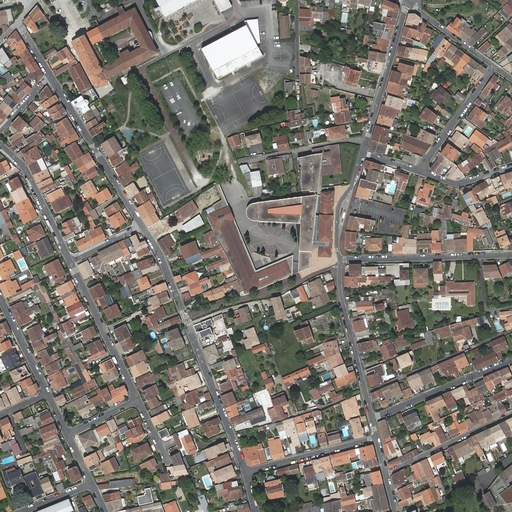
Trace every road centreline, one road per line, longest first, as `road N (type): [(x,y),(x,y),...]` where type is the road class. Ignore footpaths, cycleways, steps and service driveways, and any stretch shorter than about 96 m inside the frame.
road 1 (residential): [(142,225),(245,472)]
road 2 (residential): [(51,78),(142,225)]
road 3 (residential): [(340,259),(511,254)]
road 4 (residential): [(365,392),(511,330)]
road 5 (residential): [(70,262),(137,400)]
road 6 (residential): [(372,419),(511,361)]
road 7 (residential): [(366,143),(407,4)]
road 8 (residential): [(511,413),(385,474)]
road 9 (residential): [(0,144),(26,169),(70,262)]
road 10 (residential): [(365,392),(340,294),(340,259)]
road 11 (residential): [(245,472),(376,437)]
road 12 (residential): [(494,66),(420,172)]
road 13 (residential): [(240,161),(366,143)]
